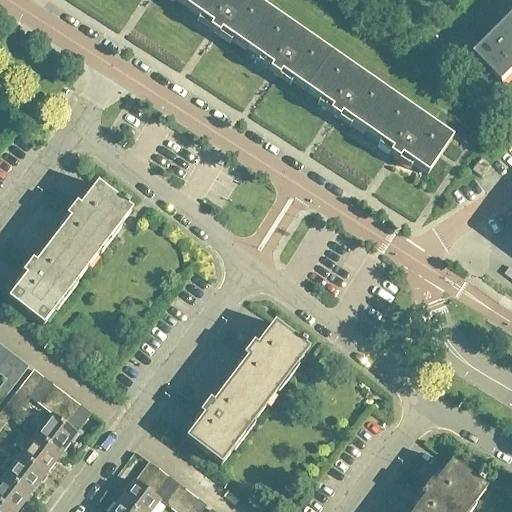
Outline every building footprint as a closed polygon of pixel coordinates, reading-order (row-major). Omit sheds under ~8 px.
[(172,0),(186,9),(192,0),(172,0)] [(213,34),(236,0),(192,0),(186,9),(211,27),(209,31),(213,34)] [(246,51),(271,14),(250,0),(236,0),(213,34),(217,36),(218,37),(221,33),(246,51)] [(274,76),(301,35),(271,14),(246,51),(271,68),(269,72),(270,73),(274,76)] [(503,85),(511,76),(511,37),(504,29),(500,33),(475,57),(491,73),(495,78),(503,85)] [(306,93),(332,56),(301,35),(274,76),(277,78),(278,79),(281,75),(306,93)] [(334,117),(362,77),(347,67),(332,56),(306,93),(332,110),(329,114),(330,115),(334,117)] [(367,135),(392,98),(362,77),(334,117),(337,120),(338,120),(341,117),(367,135)] [(394,159),(422,119),(392,98),(367,135),(392,152),(389,156),(390,156),(394,159)] [(443,154),(452,141),(422,119),(394,159),(397,162),(398,162),(401,158),(427,177),(440,158),(443,154)] [(484,162),(481,160),(472,171),(477,175),(482,178),(490,167),(484,162)] [(98,253),(107,241),(109,243),(110,241),(108,240),(117,228),(119,229),(125,222),(132,213),(127,209),(129,207),(124,203),(122,206),(97,186),(86,200),(83,197),(82,198),(86,201),(82,205),(79,209),(76,208),(77,207),(76,205),(65,219),(67,220),(67,219),(70,221),(52,243),(87,271),(100,254),(98,253)] [(53,310),(63,298),(65,299),(66,298),(63,296),(73,284),(75,286),(87,271),(52,243),(34,266),(32,264),(31,263),(21,276),(23,277),(23,276),(25,278),(22,282),(19,286),(15,284),(18,287),(8,301),(42,328),(46,324),(55,311),(53,310)] [(287,380),(285,379),(294,367),(296,368),(309,351),(303,347),(305,345),(301,341),(299,343),(274,324),(263,338),(259,335),(258,336),(262,339),(259,343),(255,348),(253,346),(253,345),(252,344),(242,357),(243,358),(244,357),(246,359),(229,382),(265,409),(276,394),(275,392),(284,380),(286,382),(287,380)] [(0,345),(0,365),(9,353),(0,346),(0,345)] [(0,365),(0,375),(4,379),(19,360),(9,353),(0,365)] [(14,387),(28,368),(19,360),(4,379),(5,380),(14,387)] [(19,390),(26,396),(28,397),(42,379),(33,371),(19,390)] [(28,397),(37,405),(52,386),(42,379),(28,397)] [(0,404),(14,387),(5,380),(0,387),(0,404)] [(252,425),(265,409),(229,382),(211,405),(209,403),(210,402),(209,401),(198,414),(199,415),(200,414),(203,416),(199,421),(196,425),(192,422),(191,423),(195,427),(185,440),(220,467),(233,451),(231,449),(240,437),(242,439),(243,438),(241,436),(250,424),(252,425)] [(37,405),(47,412),(61,393),(52,386),(37,405)] [(2,411),(10,417),(26,396),(19,390),(2,411)] [(47,412),(50,415),(56,419),(71,401),(61,393),(47,412)] [(56,419),(66,427),(80,408),(71,401),(56,419)] [(90,415),(80,408),(66,427),(75,434),(90,415)] [(0,414),(0,430),(10,417),(2,411),(0,414)] [(66,427),(56,419),(50,415),(49,416),(50,417),(36,436),(61,456),(76,436),(77,437),(77,436),(75,434),(66,427)] [(46,476),(61,456),(36,436),(20,456),(46,476)] [(30,496),(46,476),(20,456),(5,476),(30,496)] [(134,482),(144,490),(158,471),(149,464),(134,482)] [(466,511),(471,506),(473,508),(486,490),(481,487),(482,484),(478,481),(476,483),(450,464),(447,468),(440,478),(436,475),(436,476),(439,479),(436,483),(432,488),(430,486),(431,485),(429,484),(419,497),(421,498),(422,498),(424,499),(414,511),(466,511)] [(144,490),(153,497),(168,478),(158,471),(144,490)] [(0,504),(10,511),(17,511),(30,496),(5,476),(0,482),(0,504)] [(160,502),(163,504),(177,485),(168,478),(153,497),(160,502)] [(160,503),(160,502),(153,497),(144,490),(134,482),(133,482),(133,483),(118,502),(130,511),(151,511),(159,503),(160,503)] [(163,504),(172,511),(187,492),(177,485),(163,504)] [(172,511),(173,511),(186,511),(196,500),(187,492),(172,511)] [(186,511),(201,511),(206,507),(196,500),(186,511)] [(130,511),(118,502),(110,511),(130,511)]
